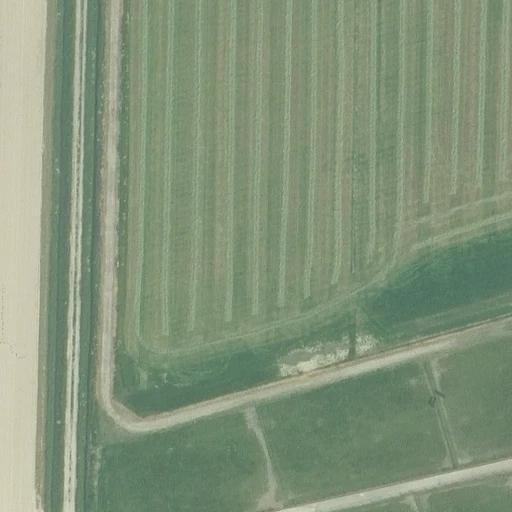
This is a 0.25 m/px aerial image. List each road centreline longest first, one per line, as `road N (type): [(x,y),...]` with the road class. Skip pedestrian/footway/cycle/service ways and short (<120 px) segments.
road 1 (track): [(68,511),(83,0)]
road 2 (track): [(306,511),(511,465)]
